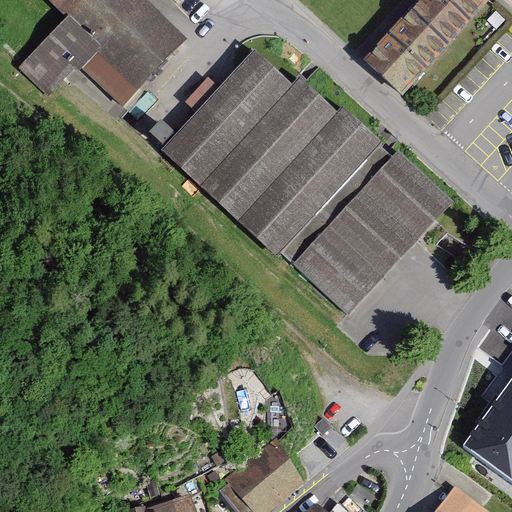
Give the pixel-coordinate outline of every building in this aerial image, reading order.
[(146,0),(48,0),(66,17),(19,68),(48,97),(74,68),(78,71),(81,69),(123,105),(188,37),(146,0)] [(410,0),(356,59),(397,96),(484,0),(410,0)] [(164,153),(272,252),(367,149),(258,50),(164,153)] [(448,194),(396,150),(292,272),(344,315),(448,194)] [(511,379),(463,446),(511,481),(511,379)] [(264,437),(216,478),(245,511),(261,511),(300,479),(264,437)] [(488,511),(455,487),(435,511),(488,511)] [(189,511),(184,499),(147,511),(189,511)]
